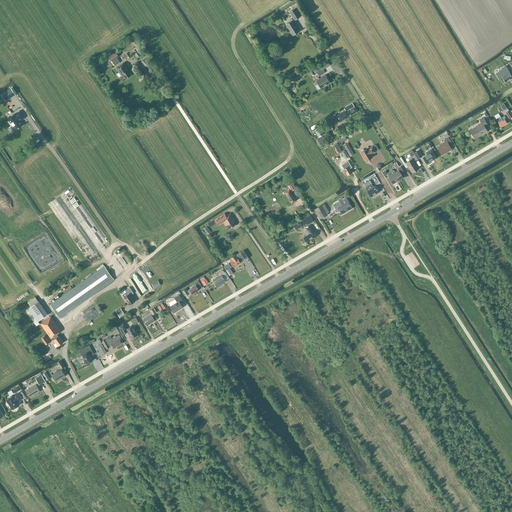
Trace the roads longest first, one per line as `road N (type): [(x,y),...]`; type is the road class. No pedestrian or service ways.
road 1 (secondary): [(0,441),(391,213)]
road 2 (unknown): [(158,247),(289,159),(291,142),(233,43),(238,29),(284,0)]
road 3 (unclassified): [(511,404),(432,279),(414,273),(402,255),(404,235),(391,213)]
road 4 (track): [(417,188),(319,38),(303,29)]
road 5 (secondary): [(391,213),(511,144)]
